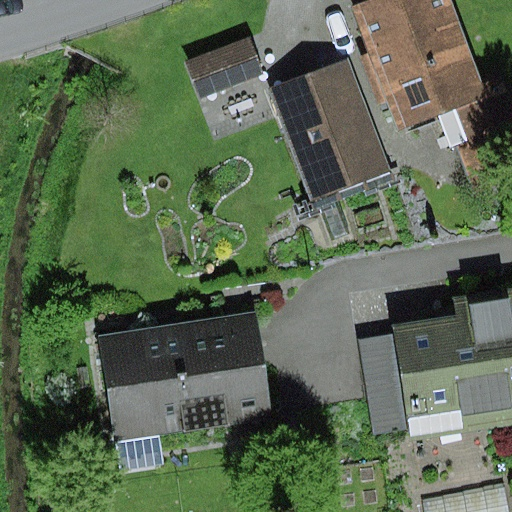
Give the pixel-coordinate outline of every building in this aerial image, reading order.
[(449,0),(347,0),(368,54),(358,58),(375,104),(386,100),(397,131),(437,116),(449,148),(511,124),(511,117),(504,96),(487,102),(449,0)] [(248,37),(185,62),(199,97),(262,72),(248,37)] [(350,67),(268,96),(309,213),(392,184),(350,67)] [(479,146),(461,153),(473,188),(492,181),(479,146)] [(454,318),(396,327),(397,336),(359,342),(373,436),(409,431),(411,442),(511,426),(511,289),(452,299),(454,318)] [(256,312),(99,337),(115,437),(273,411),(256,312)]
